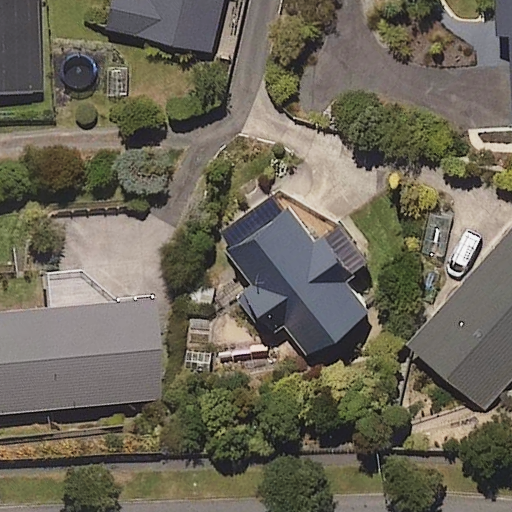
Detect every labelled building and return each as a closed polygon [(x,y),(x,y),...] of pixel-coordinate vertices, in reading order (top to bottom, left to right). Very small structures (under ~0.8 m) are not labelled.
[(0,0),(0,92),(40,91),(36,0),(0,0)] [(107,0),(102,24),(213,47),(223,0),(107,0)] [(511,0),(498,0),(499,27),(511,27),(511,48),(511,0)] [(288,197),(232,230),(234,286),(286,367),(377,309),(321,222),(308,231),(288,197)] [(511,375),(511,219),(408,338),(485,406),(511,375)] [(42,272),(44,303),(0,306),(0,414),(156,404),(149,296),(113,299),(77,269),(42,272)]
